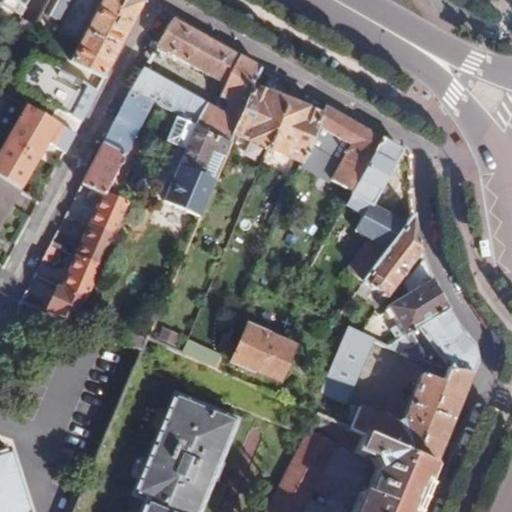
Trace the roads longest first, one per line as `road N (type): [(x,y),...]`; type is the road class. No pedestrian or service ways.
road 1 (residential): [(511,159),(426,154),(165,0)]
road 2 (residential): [(162,0),(8,292)]
road 3 (primary): [(304,0),(424,69),(511,151)]
road 4 (primary): [(511,71),(472,65),(360,0)]
